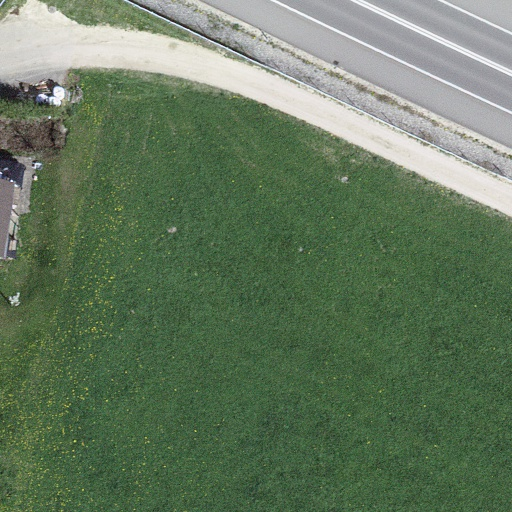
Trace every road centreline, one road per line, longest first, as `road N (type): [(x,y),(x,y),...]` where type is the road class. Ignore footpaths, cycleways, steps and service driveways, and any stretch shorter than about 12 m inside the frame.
road 1 (track): [(511,199),(227,72),(142,51),(72,51)]
road 2 (trunk): [(362,0),(511,71)]
